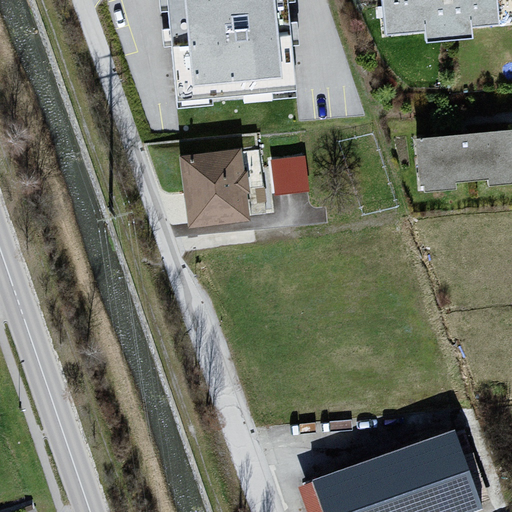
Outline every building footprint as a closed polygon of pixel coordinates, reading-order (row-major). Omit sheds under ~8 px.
[(286,0),(167,0),(177,101),(295,90),(286,0)] [(494,0),(381,0),(385,32),(425,29),(426,43),(472,39),(471,25),(496,22),(494,0)] [(511,171),(510,131),(405,137),(408,190),(511,184),(511,171)] [(236,148),(177,154),(184,225),(243,219),(236,148)] [(270,151),(271,187),(308,186),(307,150),(270,151)] [(470,511),(479,509),(447,424),(288,482),(299,511),(470,511)]
